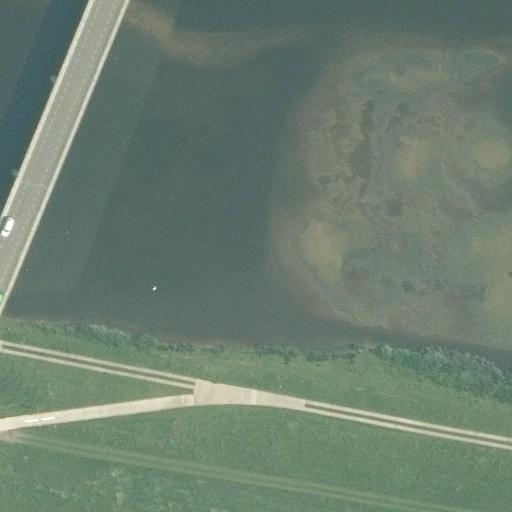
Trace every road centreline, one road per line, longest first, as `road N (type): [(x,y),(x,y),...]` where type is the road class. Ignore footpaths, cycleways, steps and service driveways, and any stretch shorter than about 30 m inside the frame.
road 1 (track): [(0,431),(455,511)]
road 2 (tertiary): [(0,263),(104,0)]
